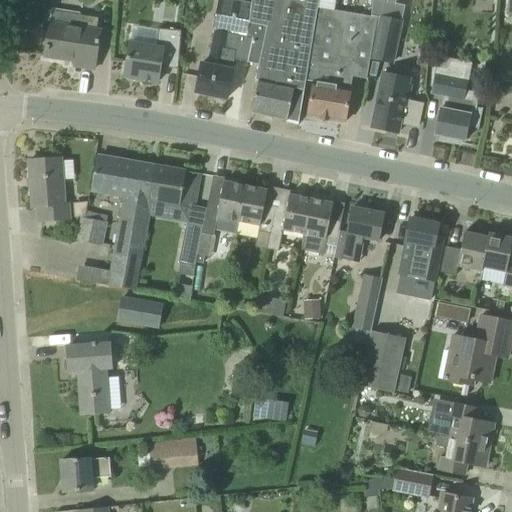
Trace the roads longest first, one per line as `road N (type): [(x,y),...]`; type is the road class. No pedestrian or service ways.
road 1 (residential): [(0,107),(251,145),(511,202)]
road 2 (residential): [(21,511),(0,194)]
